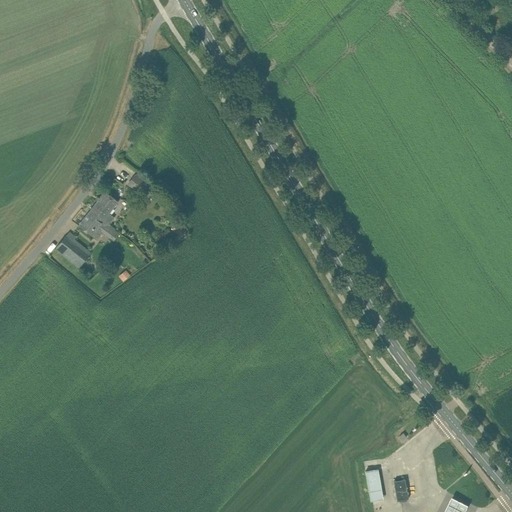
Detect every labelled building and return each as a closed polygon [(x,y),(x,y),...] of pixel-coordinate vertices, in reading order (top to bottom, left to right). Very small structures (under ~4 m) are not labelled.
[(138,170),(128,184),(145,197),(151,188),(156,183),(138,170)] [(104,192),(91,209),(99,215),(97,218),(102,221),(102,220),(108,224),(113,217),(108,213),(117,201),(104,192)] [(91,209),(79,226),(87,232),(91,236),(91,235),(97,239),(103,231),(114,240),(119,233),(108,224),(102,220),(102,221),(97,218),(99,215),(91,209)] [(89,255),(73,242),(66,236),(55,248),(63,254),(79,268),(89,255)] [(124,280),(129,274),(125,270),(119,276),(124,280)] [(369,501),(383,499),(377,468),(364,471),(369,501)] [(394,481),(397,501),(409,498),(405,479),(394,481)] [(466,511),(469,507),(453,498),(446,511),(466,511)]
